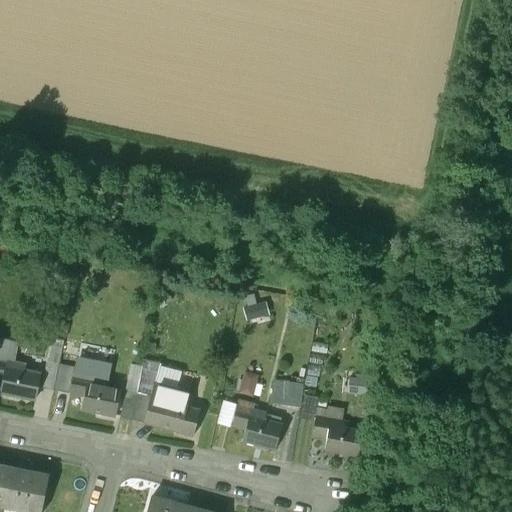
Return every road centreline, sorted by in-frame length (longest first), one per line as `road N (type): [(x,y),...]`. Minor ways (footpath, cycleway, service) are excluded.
road 1 (track): [(473,0),(429,239)]
road 2 (residential): [(112,451),(327,499),(324,511)]
